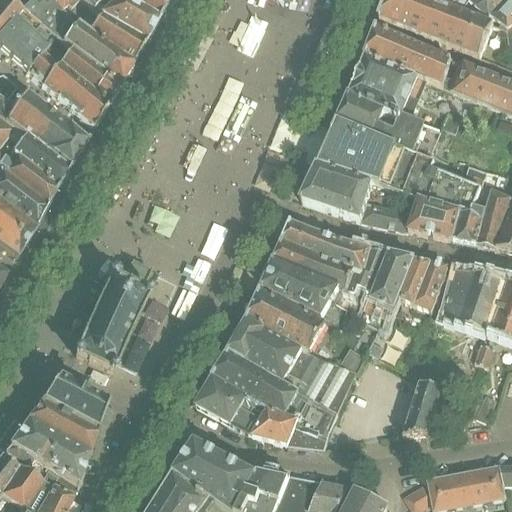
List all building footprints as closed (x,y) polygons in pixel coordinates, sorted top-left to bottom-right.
[(77,2),(61,16),(42,0),(6,0),(6,2),(21,17),(22,15),(60,48),(75,30),(87,38),(99,23),(97,21),(91,16),(77,2)] [(42,0),(61,16),(77,2),(78,0),(42,0)] [(78,0),(77,2),(91,16),(107,0),(78,0)] [(106,30),(112,25),(144,47),(157,24),(119,0),(97,21),(99,23),(106,30)] [(166,0),(118,0),(119,0),(157,24),(156,24),(169,1),(166,0)] [(387,0),(379,24),(479,63),(493,28),(463,16),(446,10),(418,0),(387,0)] [(463,16),(469,6),(469,5),(458,0),(418,0),(446,10),(463,16)] [(510,0),(509,0),(473,0),(469,5),(469,6),(488,23),(491,21),(510,0)] [(491,21),(500,28),(497,32),(507,35),(507,33),(505,32),(511,29),(511,3),(510,0),(491,21)] [(0,40),(15,24),(21,17),(6,2),(0,8),(0,40)] [(144,47),(112,25),(106,30),(99,23),(87,38),(131,68),(131,69),(139,55),(144,47)] [(47,52),(15,24),(0,40),(0,54),(25,77),(41,59),(47,52)] [(116,94),(130,71),(131,68),(87,38),(75,30),(60,48),(69,56),(116,94)] [(428,87),(443,93),(451,65),(378,33),(366,61),(419,84),(428,87)] [(105,111),(108,106),(116,94),(69,56),(58,69),(63,75),(105,111)] [(92,133),(103,115),(105,111),(63,75),(58,69),(56,71),(41,59),(25,77),(40,92),(92,133)] [(352,93),(349,98),(402,122),(411,125),(419,106),(428,87),(419,84),(366,61),(352,93)] [(450,96),(511,121),(511,87),(459,68),(450,96)] [(23,145),(26,145),(67,175),(68,174),(79,181),(94,157),(83,150),(84,147),(5,82),(0,88),(0,125),(22,142),(21,144),(23,145)] [(426,130),(411,125),(402,122),(349,98),(338,127),(414,159),(447,173),(448,172),(450,168),(432,161),(441,138),(426,130)] [(21,144),(22,142),(0,125),(0,162),(3,165),(8,158),(9,159),(16,164),(55,194),(67,175),(26,145),(23,145),(21,144)] [(422,206),(440,212),(460,218),(469,221),(472,212),(479,192),(463,187),(467,178),(448,172),(447,173),(414,159),(338,127),(318,172),(375,190),(376,188),(383,190),(382,192),(418,205),(422,206)] [(0,180),(44,213),(55,194),(16,164),(8,175),(4,166),(3,165),(0,162),(0,180)] [(358,226),(412,238),(422,206),(418,205),(382,192),(383,190),(376,188),(375,190),(318,172),(301,207),(358,226)] [(452,246),(475,251),(486,216),(491,197),(489,196),(491,192),(494,193),(497,183),(499,178),(486,174),(483,183),(467,178),(463,187),(479,192),(472,212),(469,221),(460,218),(452,246)] [(510,204),(509,203),(502,200),(509,182),(499,178),(497,183),(494,193),(491,192),(489,196),(491,197),(486,216),(475,251),(492,255),(510,204)] [(0,206),(34,234),(43,217),(45,214),(44,213),(0,180),(0,206)] [(492,255),(511,259),(511,204),(510,204),(492,255)] [(0,252),(15,263),(34,234),(0,206),(0,252)] [(460,218),(440,212),(422,206),(412,238),(452,246),(460,218)] [(292,227),(283,246),(335,267),(334,273),(351,280),(346,295),(354,301),(370,253),(320,239),(292,227)] [(283,246),(274,267),(340,294),(346,295),(351,280),(334,273),(335,267),(283,246)] [(357,304),(359,300),(370,305),(388,259),(370,253),(354,301),(357,304)] [(394,316),(399,305),(415,265),(388,259),(370,305),(364,328),(384,338),(392,321),(393,315),(394,316)] [(108,289),(98,310),(75,360),(110,377),(137,321),(144,305),(148,303),(149,300),(148,297),(157,277),(124,260),(116,279),(111,277),(106,279),(104,284),(106,289),(108,289)] [(415,311),(431,269),(415,265),(399,305),(415,311)] [(342,314),(331,309),(333,306),(345,313),(344,318),(364,328),(370,305),(359,300),(357,304),(354,301),(346,295),(340,294),(274,267),(262,292),(323,322),(325,318),(337,324),(342,314)] [(431,317),(447,273),(448,272),(431,269),(415,311),(431,317)] [(487,339),(504,287),(457,275),(443,324),(487,339)] [(511,288),(508,288),(491,336),(511,343),(511,288)] [(260,296),(248,324),(247,325),(308,357),(326,328),(260,296)] [(358,376),(362,369),(342,363),(340,369),(308,357),(247,325),(231,355),(230,357),(298,396),(297,398),(307,402),(338,418),(358,376)] [(367,357),(378,363),(383,351),(372,346),(367,357)] [(482,371),(488,352),(481,349),(475,368),(482,371)] [(495,354),(488,352),(482,371),(489,373),(495,354)] [(298,396),(230,357),(214,382),(269,414),(293,424),(296,419),(299,420),(307,402),(297,398),(298,396)] [(214,382),(196,412),(252,442),(256,443),(259,439),(255,436),(269,414),(214,382)] [(41,406),(40,409),(59,419),(95,440),(96,436),(107,414),(55,386),(41,406)] [(402,441),(427,441),(443,393),(421,388),(419,388),(402,441)] [(17,426),(22,431),(23,430),(84,468),(95,440),(59,419),(40,409),(34,416),(27,412),(17,426)] [(256,443),(288,451),(296,425),(293,424),(269,414),(255,436),(259,439),(256,443)] [(3,456),(25,472),(26,473),(29,469),(74,497),(75,493),(84,468),(23,430),(22,431),(3,456)] [(299,434),(293,451),(324,454),(329,436),(315,432),(314,439),(299,434)] [(195,447),(173,479),(214,506),(221,511),(276,511),(290,481),(256,473),(253,478),(195,447)] [(3,456),(0,460),(0,461),(19,473),(0,497),(0,499),(19,511),(66,511),(69,507),(47,494),(22,477),(25,472),(3,456)] [(0,497),(19,473),(0,461),(0,497)] [(69,507),(74,497),(29,469),(26,473),(25,472),(22,477),(47,494),(69,507)] [(511,471),(498,472),(503,492),(511,491),(511,471)] [(404,502),(410,511),(425,511),(434,507),(433,511),(460,511),(506,503),(503,492),(498,472),(428,486),(428,487),(404,502)] [(152,511),(209,511),(214,506),(173,479),(152,511)] [(309,511),(321,487),(290,481),(276,511),(309,511)] [(338,511),(349,492),(321,487),(309,511),(338,511)] [(387,511),(389,510),(355,493),(345,511),(387,511)] [(19,511),(0,499),(0,511),(19,511)]
